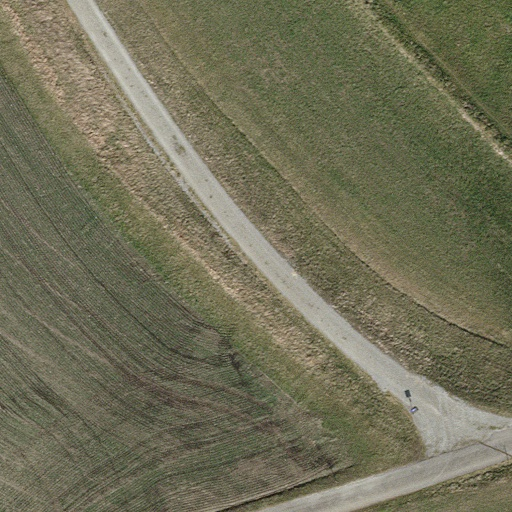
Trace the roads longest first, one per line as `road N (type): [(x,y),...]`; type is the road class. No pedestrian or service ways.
road 1 (track): [(78,0),(159,126),(287,294),(425,404),(511,437)]
road 2 (track): [(342,511),(511,456)]
